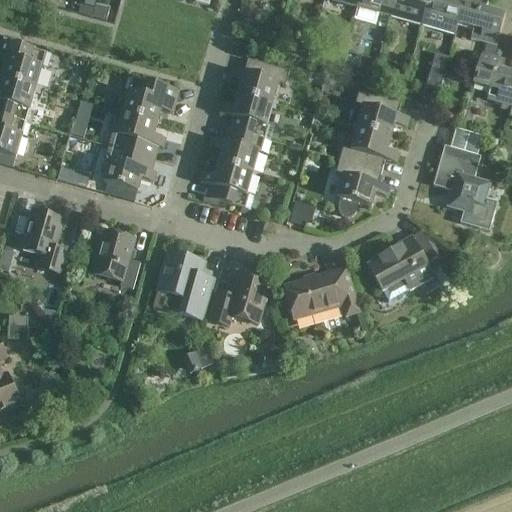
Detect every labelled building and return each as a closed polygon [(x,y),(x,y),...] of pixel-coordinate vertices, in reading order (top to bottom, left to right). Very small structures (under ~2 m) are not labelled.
[(49,8),(51,0),(36,0),(36,4),(49,8)] [(53,0),(51,0),(49,8),(63,12),(65,6),(63,3),(53,0)] [(324,0),(324,1),(357,10),(359,0),(324,0)] [(359,0),(357,10),(354,23),(375,28),(378,16),(389,19),(394,0),(359,0)] [(394,0),(389,19),(421,28),(428,0),(394,0)] [(428,0),(421,28),(453,37),(454,38),(456,27),(463,0),(428,0)] [(504,17),(493,14),(485,12),(488,1),(483,0),(463,0),(456,27),(472,32),(470,42),(495,49),(504,17)] [(95,6),(93,12),(91,20),(105,24),(109,10),(95,6)] [(242,8),(239,18),(247,20),(249,10),(242,8)] [(91,20),(93,12),(82,9),(79,10),(77,16),(91,20)] [(313,40),(307,58),(316,61),(322,42),(313,40)] [(350,40),(346,54),(355,57),(359,43),(350,40)] [(1,81),(35,91),(41,69),(46,71),(50,57),(0,43),(0,67),(4,69),(1,81)] [(511,106),(511,75),(501,72),(504,62),(481,55),(472,88),(489,92),(486,103),(511,110),(511,106)] [(355,58),(351,71),(372,77),(376,65),(355,58)] [(237,97),(272,107),(278,85),(285,88),(289,74),(247,62),(244,74),(232,71),(229,81),(241,84),(237,97)] [(122,116),(157,125),(160,113),(172,116),(179,94),(127,79),(123,93),(128,94),(122,116)] [(35,91),(1,81),(0,83),(0,118),(30,127),(34,114),(29,113),(35,91)] [(356,131),(390,141),(394,128),(406,131),(409,122),(397,118),(400,105),(358,94),(355,107),(362,110),(356,131)] [(228,132),(269,144),(273,131),(265,129),(272,107),(237,97),(234,110),(222,106),(219,116),(231,119),(228,132)] [(107,149),(154,162),(158,150),(162,151),(165,142),(153,138),(157,125),(122,116),(116,137),(111,136),(107,149)] [(30,127),(0,118),(0,156),(15,161),(21,139),(26,140),(30,127)] [(87,129),(73,126),(70,139),(83,142),(87,129)] [(390,141),(356,131),(350,152),(343,150),(339,164),(381,175),(384,163),(396,167),(399,157),(387,153),(390,141)] [(269,144),(228,132),(224,144),(212,140),(209,150),(221,154),(218,166),(252,176),(258,155),(265,157),(269,144)] [(511,147),(504,145),(500,160),(509,162),(511,150),(511,147)] [(154,162),(107,149),(104,162),(109,163),(102,186),(137,196),(141,182),(153,186),(156,176),(151,175),(154,162)] [(444,149),(433,188),(454,194),(450,208),(464,212),(460,226),(489,234),(497,205),(483,202),(487,188),(473,184),(480,159),(444,149)] [(381,175),(339,164),(335,177),(342,179),(336,201),(340,202),(338,213),(338,215),(340,218),(342,220),(346,221),(351,220),(354,218),(355,216),(357,207),(371,211),(374,197),(387,201),(389,191),(377,188),(381,175)] [(252,176),(218,166),(214,179),(202,175),(199,185),(211,189),(207,202),(249,214),(253,200),(246,198),(252,176)] [(22,253),(40,258),(36,272),(61,279),(68,255),(54,251),(62,222),(32,214),(22,253)] [(134,242),(104,234),(92,277),(121,284),(120,289),(132,293),(139,266),(128,263),(134,242)] [(387,305),(388,305),(433,280),(425,266),(436,260),(422,234),(397,247),(399,250),(367,268),(387,305)] [(167,256),(156,294),(179,301),(174,316),(201,324),(214,281),(202,278),(204,267),(167,256)] [(284,289),(294,323),(342,309),(345,320),(359,316),(351,288),(338,292),(333,275),(284,289)] [(218,296),(210,325),(228,330),(230,320),(257,328),(269,285),(238,276),(232,300),(218,296)] [(26,343),(26,320),(8,320),(7,342),(26,343)] [(6,378),(2,380),(0,374),(0,364),(6,362),(0,348),(0,415),(19,407),(6,378)]
